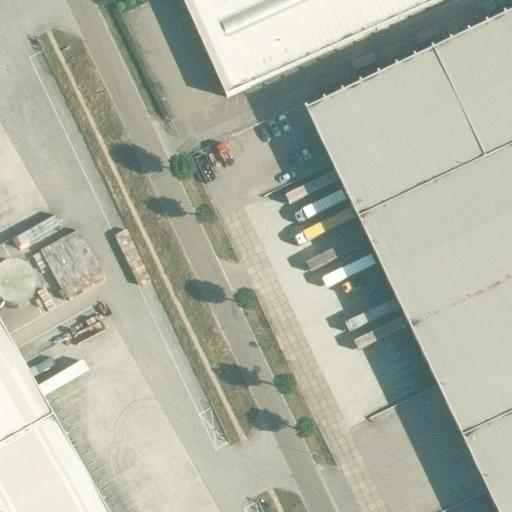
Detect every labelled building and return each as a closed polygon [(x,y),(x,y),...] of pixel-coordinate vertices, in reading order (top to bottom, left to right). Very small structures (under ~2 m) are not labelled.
[(183,0),(227,97),(443,0),(183,0)] [(437,386),(511,350),(511,16),(308,114),(437,386)] [(0,298),(20,305),(32,269),(0,259),(0,298)] [(0,473),(65,436),(0,320),(0,473)] [(511,511),(511,350),(437,386),(497,511),(511,511)] [(0,511),(108,511),(65,436),(0,473),(0,511)]
